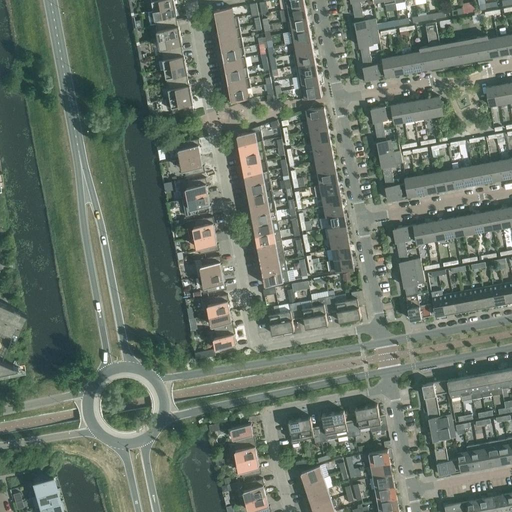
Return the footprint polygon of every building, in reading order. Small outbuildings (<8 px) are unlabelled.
[(174,0),(173,0),(151,0),(154,10),(176,6),(174,0)] [(304,0),(284,0),(286,9),(306,6),(304,0)] [(360,0),(361,0),(351,0),(352,2),(353,2),(355,11),(354,11),(354,12),(362,10),(360,0)] [(478,0),(481,10),(487,9),(486,4),(485,0),(478,0)] [(262,15),(269,13),(266,1),(260,2),(262,15)] [(252,16),(259,15),(257,3),(250,4),(252,16)] [(475,11),(474,3),(463,5),(463,8),(464,13),(475,11)] [(176,13),(177,12),(176,6),(154,10),(156,25),(177,21),(176,13)] [(306,6),(286,9),(280,10),(282,22),(288,21),(308,17),(306,6)] [(232,7),(215,11),(217,21),(234,18),(234,17),(232,7)] [(378,30),(376,18),(364,20),(362,10),(354,12),(355,12),(357,22),(355,22),(358,34),(378,30)] [(238,17),(234,17),(234,18),(217,21),(219,31),(240,27),(238,17)] [(308,17),(288,21),(290,32),(310,28),(308,17)] [(180,29),(179,30),(177,21),(156,25),(159,40),(181,36),(180,29)] [(221,41),(242,37),(240,27),(219,31),(221,41)] [(310,28),(290,32),(292,43),(312,39),(310,28)] [(369,45),(381,43),(378,30),(358,34),(360,47),(361,46),(363,56),(362,56),(362,57),(371,55),(369,45)] [(477,37),(478,41),(441,47),(438,32),(433,33),(433,36),(428,37),(430,46),(420,47),(421,51),(424,69),(491,57),(488,39),(487,35),(477,37)] [(510,53),(507,35),(497,37),(501,55),(510,53)] [(181,42),(182,42),(181,36),(159,40),(162,54),(183,51),(181,42)] [(223,51),(244,47),(242,37),(221,41),(223,51)] [(488,39),(491,57),(501,55),(497,37),(488,39)] [(312,39),(292,43),(294,54),(314,50),(312,39)] [(224,61),(246,57),(244,47),(223,51),(224,61)] [(314,50),(294,54),(296,65),(316,62),(314,50)] [(163,61),(159,62),(161,70),(165,70),(165,69),(186,65),(185,59),(184,59),(183,51),(162,54),(163,61)] [(412,53),(415,71),(424,69),(421,51),(412,53)] [(402,55),(406,72),(415,71),(412,53),(402,55)] [(384,63),(372,65),(371,55),(362,57),(363,57),(365,67),(364,67),(366,80),(387,76),(384,63)] [(393,56),(396,74),(406,72),(402,55),(393,56)] [(383,58),(384,63),(387,76),(396,74),(393,56),(383,58)] [(244,68),(248,67),(246,57),(224,61),(226,71),(244,68)] [(316,62),(296,65),(298,77),(318,73),(316,62)] [(186,72),(188,71),(186,65),(165,69),(165,70),(167,84),(188,80),(186,72)] [(245,77),(244,68),(226,71),(228,81),(246,78),(245,77)] [(318,73),(298,77),(301,88),(320,84),(318,73)] [(249,77),(245,77),(246,78),(228,81),(230,91),(247,88),(248,88),(251,87),(249,77)] [(191,88),(190,89),(188,80),(167,84),(170,98),(170,99),(192,95),(191,88)] [(303,99),(322,96),(320,84),(301,88),(303,99)] [(497,86),(500,104),(509,102),(506,84),(497,86)] [(487,87),(490,105),(500,104),(497,86),(487,87)] [(232,101),(238,100),(238,103),(249,102),(248,98),(249,98),(248,88),(247,88),(230,91),(232,101)] [(170,98),(166,99),(168,108),(172,107),(173,114),(194,110),(192,101),(193,101),(192,95),(170,99),(170,98)] [(443,114),(440,96),(430,98),(433,116),(443,114)] [(420,100),(424,118),(433,116),(430,98),(420,100)] [(411,101),(414,119),(424,118),(420,100),(411,101)] [(402,103),(405,121),(414,119),(411,101),(402,103)] [(394,118),(395,123),(405,121),(402,103),(392,105),(395,118),(394,118)] [(374,122),(375,122),(377,131),(376,131),(376,132),(385,130),(383,120),(394,118),(395,118),(392,105),(372,109),(374,122)] [(325,107),(307,110),(309,121),(327,118),(325,107)] [(327,118),(309,121),(311,132),(329,128),(327,118)] [(271,122),(273,129),(280,127),(278,120),(271,122)] [(263,140),(260,126),(246,130),(247,133),(238,134),(240,145),(263,140)] [(329,128),(311,132),(313,142),(331,139),(329,128)] [(376,132),(377,132),(379,142),(378,142),(380,154),(401,150),(398,138),(386,140),(385,130),(376,132)] [(181,148),(180,148),(182,159),(202,155),(201,155),(200,148),(201,147),(200,147),(199,145),(200,145),(199,139),(178,142),(179,143),(180,143),(181,148)] [(331,139),(313,142),(315,153),(333,150),(331,139)] [(265,150),(263,140),(240,145),(242,155),(265,150)] [(439,149),(432,150),(433,157),(440,156),(439,149)] [(267,160),(265,150),(242,155),(244,165),(267,160)] [(333,150),(315,153),(317,164),(335,160),(333,150)] [(382,167),(383,166),(385,176),(384,176),(384,177),(393,175),(391,165),(403,163),(401,150),(380,154),(382,167)] [(204,166),(203,166),(203,164),(204,164),(204,163),(203,164),(201,156),(202,156),(202,155),(182,159),(184,170),(185,170),(186,175),(185,176),(205,172),(204,166)] [(500,161),(504,178),(511,176),(511,171),(510,159),(500,161)] [(269,170),(267,160),(244,165),(246,175),(269,170)] [(335,160),(317,164),(319,174),(337,171),(335,160)] [(491,162),(494,180),(504,178),(500,161),(491,162)] [(481,164),(485,182),(494,180),(491,162),(481,164)] [(472,166),(475,184),(485,182),(481,164),(472,166)] [(462,168),(466,185),(475,184),(472,166),(462,168)] [(453,169),(456,187),(466,185),(462,168),(453,169)] [(444,171),(447,189),(456,187),(453,169),(444,171)] [(271,180),(269,170),(246,175),(247,185),(271,180)] [(337,171),(319,174),(321,185),(339,182),(337,171)] [(434,173),(437,191),(447,189),(444,171),(434,173)] [(425,175),(428,192),(437,191),(434,173),(425,175)] [(384,177),(385,177),(387,187),(386,187),(388,200),(409,196),(407,183),(406,183),(395,185),(393,175),(384,177)] [(415,176),(419,194),(428,192),(425,175),(415,176)] [(405,178),(406,183),(407,183),(409,196),(419,194),(415,176),(405,178)] [(209,194),(208,194),(207,187),(208,186),(207,186),(207,184),(208,184),(206,177),(180,182),(183,199),(209,194)] [(273,190),(271,180),(247,185),(249,195),(273,190)] [(317,197),(323,196),(340,192),(339,182),(321,185),(315,186),(317,197)] [(251,205),(274,200),(273,190),(249,195),(251,205)] [(340,192),(323,196),(325,206),(342,203),(340,192)] [(210,205),(210,203),(211,203),(211,202),(210,203),(209,195),(209,194),(183,199),(186,216),(213,211),(211,205),(210,205)] [(276,211),(274,200),(251,205),(253,215),(276,211)] [(342,203),(325,206),(327,217),(344,214),(342,203)] [(499,209),(503,227),(511,225),(511,224),(509,207),(499,209)] [(490,211),(493,229),(503,227),(499,209),(490,211)] [(253,215),(255,225),(272,222),(278,221),(276,211),(253,215)] [(481,213),(484,231),(493,229),(490,211),(481,213)] [(471,214),(474,232),(484,231),(481,213),(471,214)] [(344,214),(327,217),(329,228),(346,225),(344,214)] [(462,216),(465,234),(474,232),(471,214),(462,216)] [(214,216),(187,221),(190,238),(196,237),(217,233),(216,233),(214,225),(215,225),(214,225),(214,223),(215,223),(214,216)] [(452,218),(456,236),(465,234),(462,216),(452,218)] [(443,220),(446,238),(456,236),(452,218),(443,220)] [(433,221),(437,239),(446,238),(443,220),(433,221)] [(272,222),(255,225),(257,235),(280,231),(278,221),(272,222)] [(424,223),(427,241),(437,239),(433,221),(424,223)] [(416,238),(417,243),(427,241),(424,223),(414,225),(417,238),(416,238)] [(346,225),(329,228),(331,238),(348,235),(346,225)] [(399,251),(398,251),(398,252),(407,250),(405,240),(416,238),(417,238),(414,225),(394,229),(396,242),(397,241),(399,251)] [(257,235),(259,245),(282,241),(280,231),(257,235)] [(217,241),(216,234),(217,234),(217,233),(196,237),(198,248),(199,248),(200,253),(199,253),(199,254),(220,250),(219,244),(218,244),(217,242),(218,242),(218,241),(217,241)] [(348,235),(331,238),(333,249),(350,246),(348,235)] [(282,241),(259,245),(261,255),(284,251),(282,241)] [(350,246),(333,249),(335,260),(352,256),(350,246)] [(399,252),(401,262),(400,262),(402,274),(423,270),(421,258),(409,260),(407,250),(398,252),(399,252)] [(262,265),(286,261),(284,251),(261,255),(262,265)] [(221,255),(200,259),(200,260),(201,260),(202,265),(201,265),(203,276),(224,272),(223,272),(221,264),(222,264),(221,264),(221,262),(222,262),(221,255)] [(331,272),(354,267),(352,256),(335,260),(329,261),(331,272)] [(264,275),(287,271),(286,261),(262,265),(264,275)] [(406,286),(408,296),(415,295),(413,285),(425,283),(423,270),(402,274),(405,286),(406,286)] [(266,285),(289,281),(287,271),(264,275),(266,285)] [(205,293),(227,289),(226,283),(225,283),(225,281),(225,280),(224,280),(223,273),(224,273),(224,272),(203,276),(198,277),(201,288),(204,287),(205,293)] [(351,280),(349,272),(342,273),(344,281),(351,280)] [(325,276),(314,278),(315,283),(319,282),(322,284),(326,283),(325,276)] [(511,300),(511,281),(503,284),(506,302),(511,300)] [(506,302),(503,284),(493,285),(496,304),(506,302)] [(496,304),(493,285),(483,287),(486,305),(496,304)] [(263,289),(264,295),(276,293),(275,287),(263,289)] [(486,305),(483,287),(473,289),(476,307),(486,305)] [(476,307),(473,289),(463,291),(466,309),(476,307)] [(362,290),(352,292),(353,299),(347,300),(350,319),(361,317),(359,304),(365,303),(362,290)] [(431,292),(436,315),(446,313),(443,295),(442,290),(431,292)] [(466,309),(463,291),(453,293),(456,311),(466,309)] [(456,311),(453,293),(443,295),(446,313),(456,311)] [(228,294),(209,298),(210,304),(208,304),(210,315),(231,311),(230,311),(229,303),(230,303),(229,303),(228,301),(229,301),(228,294)] [(411,319),(433,315),(431,303),(420,306),(418,294),(415,295),(408,296),(406,296),(409,307),(408,308),(411,319)] [(335,295),(329,296),(331,309),(337,308),(339,321),(350,319),(347,300),(336,302),(335,295)] [(328,324),(326,310),(331,309),(329,296),(312,299),(317,326),(328,324)] [(304,314),(306,328),(317,326),(312,299),(295,302),(298,316),(304,314)] [(0,375),(25,371),(13,366),(12,366),(0,360),(0,328),(10,333),(12,330),(18,332),(26,314),(0,302),(0,375)] [(295,330),(292,317),(298,316),(295,302),(279,305),(280,312),(284,332),(295,330)] [(267,311),(269,321),(270,321),(273,334),(284,332),(280,312),(275,313),(274,310),(267,311)] [(232,322),(232,320),(233,320),(233,319),(232,319),(230,312),(231,311),(210,315),(213,326),(214,326),(215,331),(234,328),(233,322),(232,322)] [(215,337),(217,348),(236,345),(236,342),(237,342),(237,341),(236,342),(234,334),(235,334),(234,328),(215,331),(216,337),(215,337)] [(215,349),(195,352),(196,359),(216,355),(215,349)] [(511,387),(508,368),(498,370),(502,389),(511,387)] [(503,393),(502,389),(498,370),(488,372),(493,395),(503,393)] [(493,395),(488,372),(478,374),(483,397),(493,395)] [(483,397),(478,374),(468,376),(473,399),(483,397)] [(461,396),(462,401),(473,399),(468,376),(458,378),(462,396),(461,396)] [(451,398),(461,396),(462,396),(458,378),(448,380),(451,398)] [(445,380),(423,384),(427,407),(438,405),(436,394),(447,392),(445,380)] [(382,429),(382,430),(388,429),(386,416),(380,417),(378,404),(367,406),(370,426),(371,431),(382,429)] [(451,414),(440,416),(438,405),(427,407),(431,430),(453,425),(451,414)] [(361,434),(359,428),(370,426),(367,406),(356,408),(358,421),(352,422),(355,436),(361,434)] [(349,436),(349,437),(355,436),(352,422),(347,423),(344,410),(333,412),(338,438),(349,436)] [(327,441),(327,440),(338,438),(333,412),(322,414),(325,428),(319,429),(321,442),(327,441)] [(314,436),(315,443),(321,442),(319,429),(313,430),(311,417),(300,419),(303,438),(314,436)] [(292,444),(299,443),(298,439),(303,438),(300,419),(289,421),(291,434),(290,434),(292,444)] [(230,428),(229,421),(209,424),(210,431),(230,428)] [(251,423),(232,427),(234,438),(235,438),(236,443),(235,444),(256,440),(254,434),(253,434),(252,426),(253,426),(252,426),(251,423)] [(445,439),(455,437),(453,425),(431,430),(435,452),(447,450),(445,439)] [(497,441),(501,463),(511,461),(507,439),(497,441)] [(237,449),(236,449),(238,460),(259,457),(259,456),(258,456),(256,449),(257,449),(257,448),(256,448),(256,446),(257,446),(256,440),(235,444),(236,444),(237,449)] [(487,442),(491,465),(501,463),(497,441),(487,442)] [(477,444),(481,467),(491,465),(487,442),(477,444)] [(467,446),(468,451),(471,469),(481,467),(477,444),(467,446)] [(388,449),(369,453),(371,465),(390,462),(388,449)] [(459,459),(449,461),(447,450),(435,452),(440,475),(461,471),(459,459)] [(458,453),(459,459),(461,471),(471,469),(468,451),(458,453)] [(240,471),(241,471),(242,476),(241,477),(262,473),(261,467),(260,467),(259,465),(260,465),(259,465),(258,457),(259,457),(238,460),(240,471)] [(298,469),(308,465),(307,459),(296,461),(298,469)] [(374,477),(392,473),(390,462),(371,465),(374,477)] [(320,465),(302,471),(306,483),(324,477),(320,465)] [(376,489),(395,485),(392,473),(374,477),(376,489)] [(53,477),(33,482),(37,495),(57,489),(53,477)] [(324,477),(306,483),(310,494),(328,488),(324,477)] [(263,479),(243,484),(243,485),(244,484),(245,489),(244,490),(247,501),(267,495),(266,495),(264,488),(265,487),(264,487),(264,485),(265,485),(263,479)] [(378,500),(397,497),(395,485),(376,489),(378,500)] [(328,488),(310,494),(313,506),(332,500),(328,488)] [(57,489),(37,495),(40,507),(60,501),(57,489)] [(20,492),(13,494),(15,501),(22,499),(20,492)] [(510,511),(507,494),(497,496),(500,511),(510,511)] [(271,511),(272,511),(270,505),(269,506),(269,504),(270,504),(269,503),(268,503),(266,496),(267,495),(247,501),(250,511),(251,511),(271,511)] [(500,511),(497,496),(487,498),(489,511),(500,511)] [(380,511),(381,511),(399,509),(397,497),(378,500),(380,511)] [(489,511),(487,498),(477,499),(479,511),(489,511)] [(17,509),(24,507),(22,499),(15,501),(17,509)] [(335,499),(332,500),(313,506),(315,511),(332,511),(336,511),(334,506),(337,505),(335,499)] [(479,511),(477,499),(467,501),(468,511),(479,511)] [(63,511),(60,501),(40,507),(41,511),(63,511)] [(468,511),(467,501),(445,505),(446,511),(468,511)]
